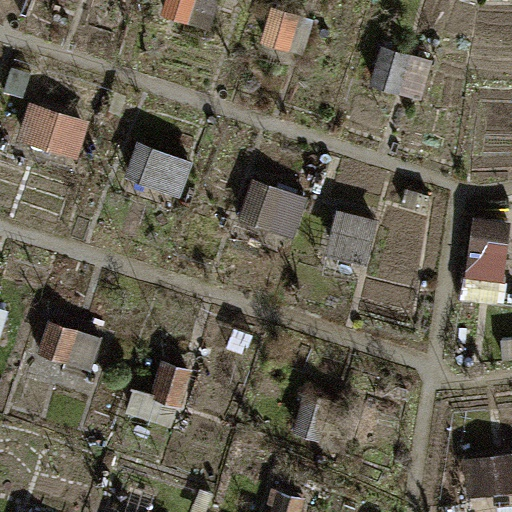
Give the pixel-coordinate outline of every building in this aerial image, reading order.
[(34,100),(23,145),(86,160),(96,114),(34,100)] [(187,195),(198,159),(145,142),(134,178),(187,195)] [(300,234),(312,197),(261,180),(249,216),(300,234)] [(378,263),(383,215),(340,210),(334,258),(378,263)] [(511,218),(480,217),(478,274),(511,274),(511,218)] [(96,369),(104,334),(53,323),(46,358),(96,369)]
